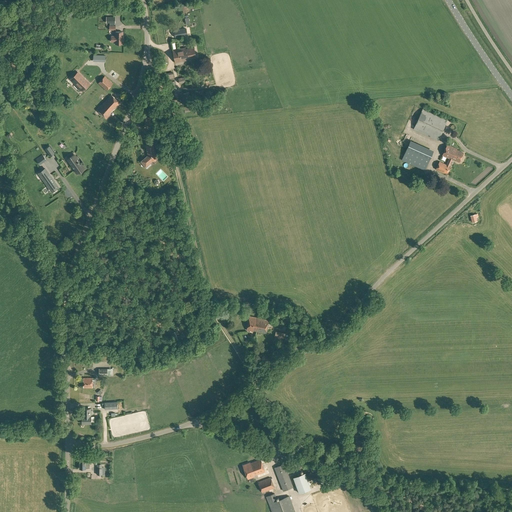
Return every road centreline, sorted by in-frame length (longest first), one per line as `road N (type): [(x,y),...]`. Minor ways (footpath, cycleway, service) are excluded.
road 1 (track): [(146,53),(159,77),(212,307),(268,400),(320,462)]
road 2 (unclassified): [(67,429),(68,278),(136,96),(146,53),(143,0)]
road 3 (unclassified): [(195,420),(285,354),(332,333),(511,160)]
road 4 (track): [(511,491),(375,479)]
road 5 (unclassified): [(67,448),(111,445),(195,420)]
